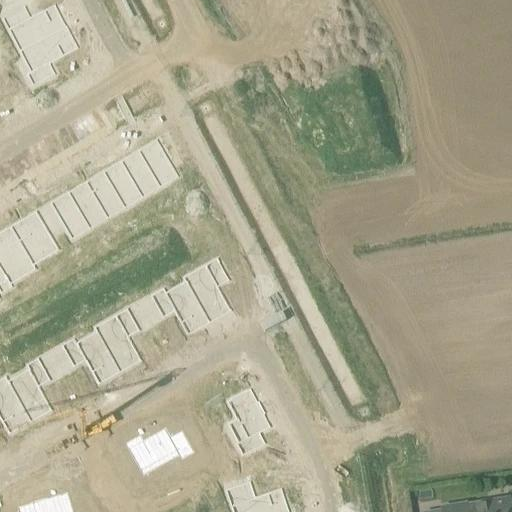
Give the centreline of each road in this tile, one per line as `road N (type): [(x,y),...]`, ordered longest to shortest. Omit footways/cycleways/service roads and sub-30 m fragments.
road 1 (residential): [(330,511),(325,477),(249,342),(0,478)]
road 2 (residential): [(0,208),(176,106)]
road 3 (residential): [(0,154),(126,77)]
